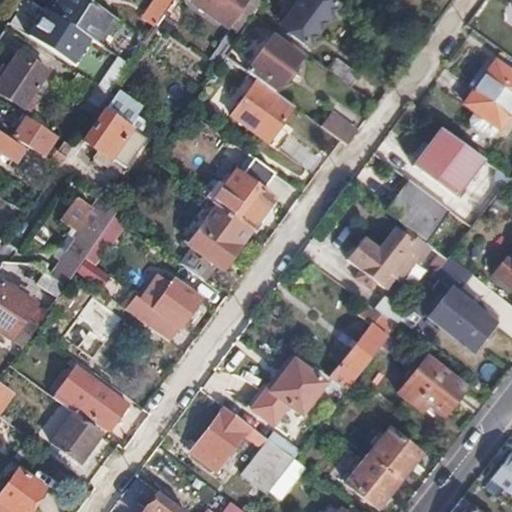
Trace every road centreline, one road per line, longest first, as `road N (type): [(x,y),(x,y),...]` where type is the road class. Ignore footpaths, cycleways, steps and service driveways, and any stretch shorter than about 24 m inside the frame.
road 1 (unclassified): [(85,511),(462,0)]
road 2 (residential): [(505,410),(426,511)]
